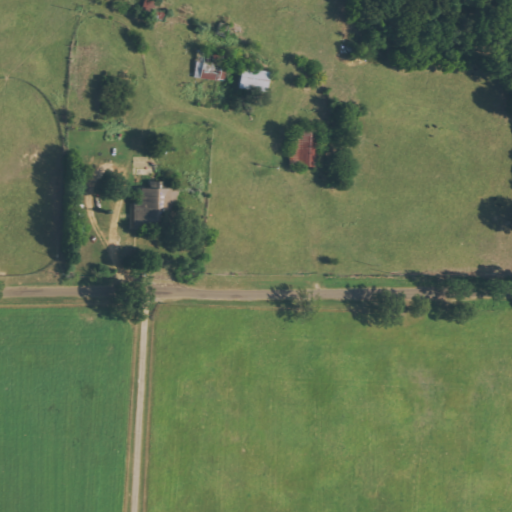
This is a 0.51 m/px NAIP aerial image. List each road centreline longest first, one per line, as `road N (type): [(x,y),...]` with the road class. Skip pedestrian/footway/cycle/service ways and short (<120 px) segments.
road 1 (residential): [(0,285),(511,288)]
road 2 (residential): [(124,286),(133,511)]
